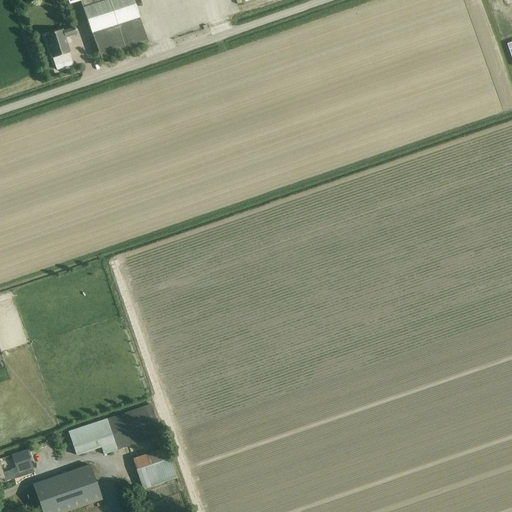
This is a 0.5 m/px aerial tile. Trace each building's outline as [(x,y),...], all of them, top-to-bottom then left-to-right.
[(67,0),(70,5),(81,2),(83,9),(100,61),(149,45),(133,0),(67,0)] [(76,35),(73,26),(44,36),(52,59),(53,59),(57,70),(73,65),(69,53),(70,53),(65,39),(76,35)] [(152,404),(69,432),(77,456),(102,448),(104,454),(162,434),(152,404)] [(167,448),(133,459),(143,489),(176,478),(167,448)] [(5,482),(14,479),(34,472),(26,450),(12,455),(16,469),(3,474),(0,466),(0,480),(4,479),(5,482)] [(90,465),(33,485),(42,511),(67,511),(73,510),(102,500),(90,465)]
